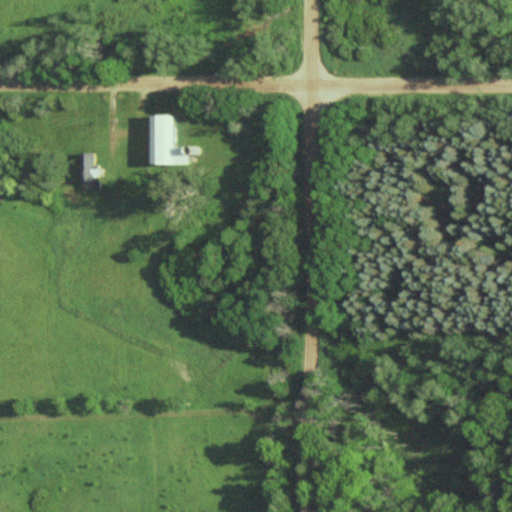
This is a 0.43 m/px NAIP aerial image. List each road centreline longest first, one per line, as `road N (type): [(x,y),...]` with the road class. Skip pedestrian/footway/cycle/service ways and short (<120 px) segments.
road 1 (residential): [(511,85),(0,83)]
road 2 (residential): [(311,511),(311,0)]
